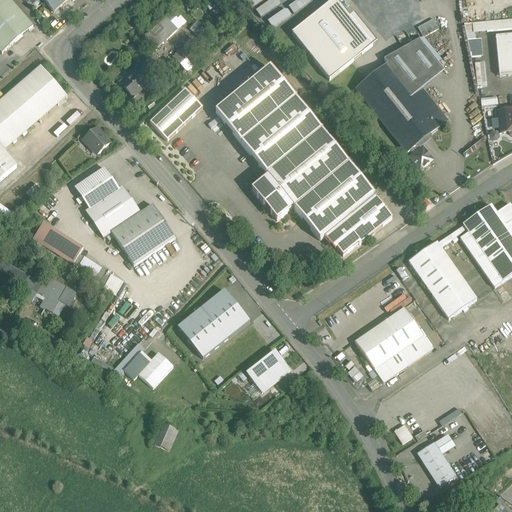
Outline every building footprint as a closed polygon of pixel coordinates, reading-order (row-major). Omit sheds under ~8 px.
[(33,29),(7,0),(0,0),(0,53),(2,56),(33,29)] [(40,0),(54,14),(69,0),(70,0),(72,2),(74,0),(40,0)] [(328,81),(372,46),(335,1),(292,35),(328,81)] [(165,18),(144,38),(155,50),(177,30),(165,18)] [(511,20),(472,25),(474,34),(511,30),(511,20)] [(421,36),(438,30),(434,21),(418,27),(421,36)] [(472,24),(464,25),(467,41),(476,40),(474,34),(472,25),(472,24)] [(511,35),(495,38),(499,78),(511,76),(511,35)] [(419,41),(384,61),(388,66),(414,97),(421,90),(422,91),(445,72),(438,64),(419,41)] [(199,62),(185,48),(173,58),(187,73),(199,62)] [(140,65),(130,74),(132,76),(142,67),(140,65)] [(414,97),(388,66),(356,91),(407,154),(410,152),(413,149),(447,122),(422,91),(421,90),(414,97)] [(132,76),(121,86),(122,87),(123,86),(132,97),(132,98),(153,79),(142,67),(132,76)] [(41,68),(0,103),(0,149),(4,154),(67,99),(41,68)] [(270,71),(217,114),(269,178),(294,208),(338,263),(391,220),(270,71)] [(149,124),(166,143),(203,110),(186,91),(149,124)] [(497,99),(481,100),(482,108),(498,106),(497,99)] [(511,110),(499,112),(501,134),(509,133),(509,135),(511,137),(511,110)] [(110,146),(96,131),(84,142),(89,147),(88,148),(91,152),(92,151),(97,157),(110,146)] [(4,154),(0,149),(0,183),(17,169),(4,154)] [(423,149),(417,154),(413,149),(410,152),(414,157),(411,159),(414,163),(414,166),(417,167),(420,171),(423,169),(424,169),(425,169),(426,171),(428,170),(430,169),(430,167),(429,165),(430,165),(429,164),(432,162),(430,158),(431,158),(426,152),(425,153),(423,149)] [(105,171),(75,191),(89,212),(119,192),(105,171)] [(294,208),(269,178),(252,191),(277,222),(294,208)] [(123,189),(86,214),(104,240),(111,235),(141,215),(123,189)] [(511,208),(510,205),(496,214),(491,206),(462,226),(467,233),(459,239),(493,289),(511,276),(511,208)] [(14,216),(0,207),(0,221),(7,226),(14,216)] [(141,215),(111,235),(134,269),(175,240),(153,207),(141,215)] [(83,250),(43,226),(32,243),(73,268),(83,250)] [(437,244),(408,264),(448,321),(462,312),(464,314),(468,311),(467,309),(477,302),(437,244)] [(4,264),(0,266),(0,286),(14,276),(4,264)] [(113,275),(102,269),(95,282),(106,288),(113,275)] [(29,279),(17,272),(16,282),(24,287),(29,279)] [(36,283),(29,279),(24,287),(23,288),(36,295),(41,286),(41,285),(41,286),(36,283)] [(76,295),(51,281),(46,289),(41,298),(45,300),(40,308),(40,310),(44,312),(45,311),(52,315),(59,303),(68,308),(76,295)] [(46,289),(41,286),(36,295),(41,298),(46,289)] [(249,323),(224,292),(177,330),(201,361),(249,323)] [(404,311),(355,345),(382,385),(432,352),(404,311)] [(138,347),(114,373),(120,378),(124,374),(140,356),(144,352),(138,347)] [(275,355),(247,377),(262,396),(264,394),(290,373),(275,355)] [(140,356),(124,374),(134,383),(138,378),(150,365),(140,356)] [(150,365),(138,378),(153,392),(173,370),(158,356),(150,365)] [(178,433),(161,425),(151,447),(168,455),(178,433)] [(412,440),(404,428),(394,435),(402,447),(403,446),(412,440)] [(455,479),(434,446),(417,456),(439,490),(455,479)]
